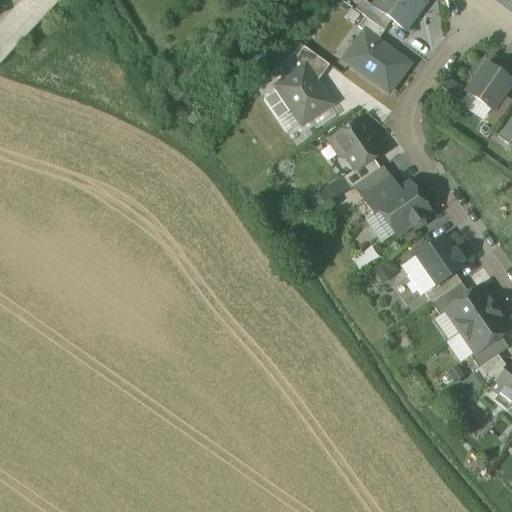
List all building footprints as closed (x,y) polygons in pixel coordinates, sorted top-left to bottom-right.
[(4,0),(0,5),(0,66),(62,0),(4,0)] [(424,3),(420,0),(380,0),(374,9),(404,31),(424,3)] [(377,43),(364,33),(343,62),(388,95),(409,66),(377,43)] [(329,67),(303,48),(295,60),(301,70),(305,67),(316,84),(329,67)] [(511,83),(486,65),(466,95),(492,113),(511,83)] [(316,84),(305,67),(301,70),(275,88),(301,127),(331,106),(316,84)] [(511,118),(498,139),(508,147),(511,141),(511,118)] [(359,122),(347,130),(345,131),(345,132),(329,143),(340,159),(346,160),(355,172),(355,173),(373,161),(382,155),(359,122)] [(373,161),(355,173),(355,172),(343,180),(350,191),(354,189),(380,171),(373,161)] [(380,171),(354,189),(360,199),(390,178),(383,169),(380,171)] [(390,178),(360,199),(372,216),(378,212),(376,208),(399,191),(390,178)] [(399,191),(376,208),(378,212),(395,235),(396,238),(412,227),(414,229),(425,222),(423,220),(430,215),(409,185),(399,191)] [(395,235),(378,212),(372,216),(365,221),(381,244),(395,235)] [(443,239),(413,259),(420,269),(433,289),(434,289),(454,275),(464,268),(460,263),(462,262),(456,253),(454,254),(443,239)] [(352,258),(356,268),(377,259),(372,248),(352,258)] [(433,289),(420,269),(407,278),(420,298),(424,295),(433,289)] [(454,275),(434,289),(433,289),(424,295),(431,305),(461,285),(454,275)] [(461,285),(431,305),(440,318),(446,313),(446,312),(469,296),(461,285)] [(469,296),(446,312),(446,313),(460,334),(495,310),(480,288),(469,296)] [(495,310),(460,334),(475,354),(475,355),(500,338),(510,331),(495,310)] [(500,338),(475,355),(475,354),(470,358),(478,370),(498,357),(508,350),(500,338)] [(478,370),(475,372),(488,391),(506,368),(498,357),(478,370)] [(511,368),(509,371),(506,368),(488,391),(497,398),(493,403),(505,413),(509,408),(511,409),(511,368)]
